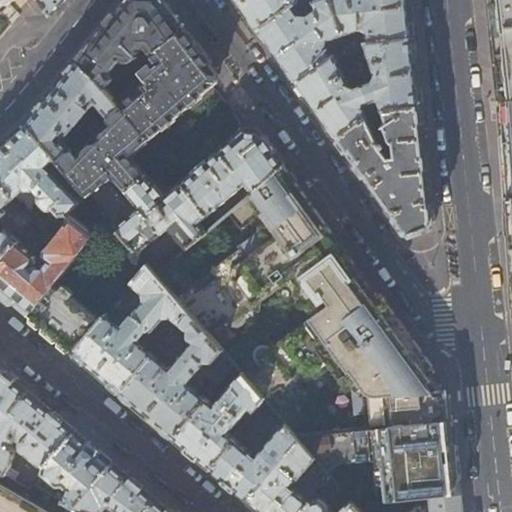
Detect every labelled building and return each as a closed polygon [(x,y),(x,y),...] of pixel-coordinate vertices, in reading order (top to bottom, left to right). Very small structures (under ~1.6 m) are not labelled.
[(41,0),(51,14),(62,0),(41,0)] [(128,0),(99,35),(77,62),(100,80),(106,88),(115,79),(113,71),(123,59),(128,60),(133,59),(140,50),(139,48),(140,46),(148,47),(151,51),(185,29),(174,14),(163,0),(128,0)] [(237,0),(259,30),(293,5),(299,0),(237,0)] [(318,8),(307,16),(301,15),(293,5),(259,30),(276,53),(297,82),(333,57),(327,48),(329,40),(345,34),(332,0),(314,0),(318,8)] [(409,3),(408,0),(332,0),(345,34),(362,28),(369,33),(371,42),(413,37),(410,11),(409,3)] [(511,0),(491,0),(493,8),(511,6),(511,0)] [(511,6),(493,8),(497,53),(502,101),(511,100),(511,6)] [(214,69),(185,29),(151,51),(161,67),(120,103),(121,106),(108,118),(113,124),(99,137),(101,140),(97,144),(91,144),(86,148),(84,156),(81,159),(73,150),(61,161),(89,193),(113,174),(117,179),(111,184),(120,194),(145,173),(129,155),(155,133),(202,93),(212,85),(214,69)] [(415,62),(413,37),(371,42),(350,45),(353,54),(368,48),(369,49),(377,76),(375,81),(365,85),(375,111),(420,106),(416,70),(415,62)] [(375,111),(365,85),(354,89),(348,86),(337,61),(353,54),(350,45),(333,57),(297,82),(313,103),(339,138),(367,118),(372,114),(375,111)] [(100,80),(77,62),(50,96),(27,123),(57,158),(61,161),(73,150),(86,137),(73,129),(76,126),(79,128),(84,123),(81,119),(89,110),(89,108),(95,103),(108,118),(121,106),(120,103),(106,88),(100,80)] [(511,100),(502,101),(506,147),(511,240),(511,100)] [(426,162),(420,106),(375,111),(372,114),(376,125),(385,125),(390,141),(393,141),(395,157),(389,159),(380,147),(367,118),(339,138),(354,159),(379,195),(409,235),(433,226),(426,162)] [(47,168),(57,158),(27,123),(3,146),(0,148),(0,181),(15,198),(24,189),(31,191),(36,190),(41,196),(40,198),(39,203),(47,211),(53,211),(54,210),(59,215),(70,214),(84,199),(75,190),(71,193),(47,168)] [(259,132),(244,131),(215,155),(182,181),(206,212),(212,207),(213,202),(218,202),(244,180),(254,190),(284,165),(273,151),(259,132)] [(452,409),(450,394),(425,360),(399,325),(370,285),(335,237),(305,195),(284,165),(254,190),(228,212),(248,237),(239,244),(240,246),(191,279),(191,283),(175,293),(190,311),(209,333),(229,319),(233,324),(240,324),(243,320),(243,314),(249,311),(260,312),(261,302),(275,292),(286,293),(289,298),(301,289),(310,303),(299,311),(302,315),(300,326),(287,336),(276,335),(274,345),(269,350),(265,348),(260,349),(257,354),(258,359),(242,372),(264,398),(272,407),(278,413),(308,392),(299,380),(327,359),(340,377),(346,373),(357,389),(354,390),(356,411),(354,412),(356,428),(452,418),(452,409)] [(182,181),(164,196),(156,187),(145,173),(120,194),(127,202),(133,197),(139,205),(123,220),(115,212),(109,217),(144,257),(149,253),(142,245),(166,224),(178,237),(180,240),(149,264),(155,270),(205,229),(198,220),(206,212),(182,181)] [(0,263),(19,242),(34,226),(23,216),(12,228),(6,222),(0,228),(0,218),(15,198),(0,181),(0,263)] [(38,263),(37,258),(19,242),(0,263),(0,289),(5,294),(30,314),(54,285),(94,234),(70,214),(69,221),(47,251),(48,258),(53,263),(48,269),(41,269),(37,266),(38,263)] [(107,313),(123,293),(85,259),(68,278),(107,313)] [(145,300),(123,326),(107,313),(100,321),(75,351),(98,371),(122,392),(154,354),(138,341),(144,333),(149,336),(165,317),(172,317),(180,323),(190,311),(175,293),(155,270),(149,264),(133,283),(144,292),(145,300)] [(75,351),(100,321),(71,297),(74,293),(66,286),(61,290),(54,285),(30,314),(53,333),(75,351)] [(189,340),(192,342),(171,368),(154,354),(122,392),(149,414),(174,435),(206,398),(189,383),(205,362),(213,362),(227,374),(235,364),(209,333),(190,311),(180,323),(189,331),(189,340)] [(14,406),(28,390),(12,377),(0,366),(0,434),(19,411),(14,406)] [(264,398),(242,372),(214,405),(206,398),(174,435),(193,451),(212,467),(235,440),(228,433),(249,408),(253,411),(264,398)] [(50,459),(76,431),(51,410),(28,390),(14,406),(19,411),(0,434),(0,470),(13,479),(18,472),(10,467),(16,448),(21,447),(38,462),(45,464),(50,459)] [(270,419),(278,413),(272,407),(265,413),(270,419)] [(250,499),(300,439),(296,434),(281,417),(275,422),(280,428),(267,444),(261,440),(250,452),(235,440),(212,467),(230,483),(250,499)] [(327,470),(345,456),(349,462),(386,458),(391,500),(429,498),(461,494),(459,479),(455,438),(452,418),(356,428),(296,434),(300,439),(315,457),(327,470)] [(75,506),(113,462),(93,446),(76,431),(50,459),(45,464),(44,471),(58,483),(65,482),(73,490),(70,496),(66,494),(60,499),(75,506)] [(315,457),(300,439),(250,499),(265,511),(302,511),(313,499),(308,501),(296,490),(307,477),(303,472),(315,457)] [(171,511),(152,496),(113,462),(75,506),(83,511),(100,511),(108,503),(112,505),(122,511),(171,511)] [(462,511),(461,494),(429,498),(430,511),(462,511)] [(362,511),(352,499),(336,511),(329,511),(329,506),(318,498),(313,499),(302,511),(362,511)]
